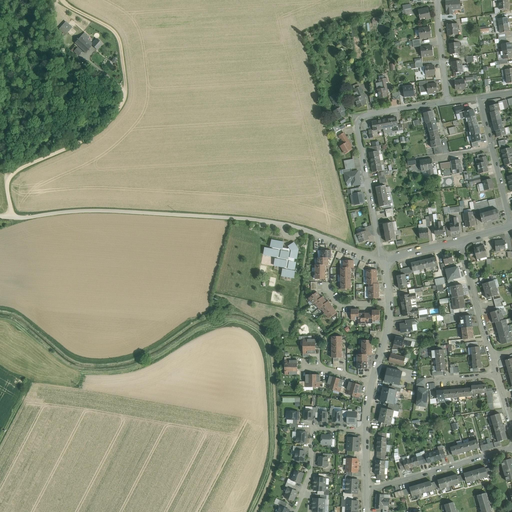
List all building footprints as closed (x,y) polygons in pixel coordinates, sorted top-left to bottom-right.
[(460,0),(446,1),(446,11),(447,15),(449,15),(450,15),(453,15),(452,10),(461,10),(460,0)] [(504,0),(499,1),(499,10),(508,9),(508,0),(504,0)] [(428,9),(418,11),(420,19),(426,18),(426,20),(431,19),(428,9)] [(507,18),(498,19),(498,17),(493,18),(494,27),(499,26),(508,25),(507,18)] [(457,24),(447,25),(448,34),(458,33),(457,24)] [(508,25),(499,26),(500,33),(505,32),(510,32),(508,25)] [(430,28),(419,29),(420,39),(431,38),(430,28)] [(85,33),(77,42),(87,52),(96,43),(85,33)] [(459,43),(449,44),(451,55),(460,54),(459,48),(460,48),(459,43)] [(507,44),(502,45),(503,51),(511,49),(511,43),(507,44)] [(432,47),(421,48),(422,57),(433,56),(432,47)] [(511,49),(503,51),(504,59),(511,58),(511,49)] [(461,61),(452,62),(452,69),(453,69),(454,73),(463,72),(462,66),(461,61)] [(434,66),(428,66),(423,66),(423,67),(420,68),(421,72),(423,72),(424,76),(435,74),(434,66)] [(385,79),(384,76),(379,77),(379,80),(380,83),(377,84),(379,89),(378,90),(379,98),(387,97),(387,93),(388,93),(385,82),(387,82),(387,78),(385,79)] [(464,80),(455,82),(456,90),(465,89),(464,80)] [(428,85),(427,85),(428,92),(428,94),(434,93),(438,92),(437,84),(428,85)] [(403,87),(404,93),(404,98),(415,96),(414,85),(403,87)] [(366,100),(360,87),(355,89),(356,92),(357,92),(360,97),(355,99),(358,107),(366,104),(364,101),(366,100)] [(342,107),(337,99),(333,102),(335,105),(336,104),(339,109),(342,107)] [(498,104),(489,106),(491,113),(499,111),(500,110),(498,104)] [(339,109),(334,112),(339,119),(346,115),(344,112),(345,112),(342,107),(339,109)] [(473,109),(464,112),(466,118),(467,118),(475,116),(473,109)] [(432,111),(423,113),(424,115),(424,117),(421,118),(422,122),(422,123),(426,122),(426,124),(427,123),(435,121),(432,111)] [(491,113),(490,113),(492,122),(501,120),(499,111),(491,113)] [(475,116),(467,118),(469,127),(478,125),(476,116),(475,116)] [(392,119),(382,120),(383,128),(389,127),(389,128),(395,127),(395,126),(398,125),(397,118),(396,118),(396,119),(392,119)] [(382,120),(372,122),(374,131),(378,130),(378,129),(383,128),(382,120)] [(501,120),(492,122),(495,131),(503,129),(501,120)] [(435,121),(427,123),(429,132),(438,130),(436,121),(435,121)] [(478,125),(469,127),(471,136),(479,134),(480,134),(478,125)] [(503,129),(495,131),(497,137),(506,135),(505,128),(503,129)] [(438,130),(429,132),(432,141),(440,139),(438,130)] [(348,141),(343,134),(339,136),(341,139),(342,138),(345,143),(348,141)] [(471,136),(470,136),(472,143),(472,144),(478,143),(481,142),(480,141),(481,140),(479,134),(471,136)] [(440,139),(430,142),(432,148),(434,148),(434,151),(442,149),(441,146),(440,139)] [(345,143),(341,146),(346,154),(352,150),(350,147),(352,146),(348,141),(345,143)] [(511,152),(511,148),(502,150),(505,165),(511,163),(511,152)] [(378,151),(370,153),(372,163),(379,161),(378,155),(379,155),(378,151)] [(485,157),(480,158),(481,163),(477,164),(479,174),(488,171),(486,165),(488,165),(486,156),(485,157)] [(433,169),(431,159),(420,161),(421,171),(428,170),(428,175),(434,175),(433,169)] [(460,160),(451,161),(453,170),(457,169),(457,173),(462,172),(462,167),(461,167),(460,160)] [(379,161),(372,163),(373,172),(382,171),(381,167),(380,167),(380,166),(379,161)] [(352,172),(345,174),(346,180),(351,179),(352,186),(361,184),(358,171),(352,172)] [(491,179),(483,181),(485,190),(494,188),(491,179)] [(386,186),(376,188),(378,196),(387,194),(386,186)] [(360,193),(354,195),(355,204),(364,203),(362,193),(360,193)] [(387,194),(378,196),(380,207),(389,205),(387,194)] [(494,199),(488,201),(489,206),(491,211),(497,209),(494,199)] [(488,201),(474,204),(475,209),(475,210),(487,207),(486,206),(489,206),(488,201)] [(491,211),(480,215),(483,223),(500,218),(498,209),(497,209),(491,211)] [(472,212),(463,214),(465,221),(466,227),(475,226),(472,212)] [(393,222),(383,224),(385,233),(395,231),(393,222)] [(441,222),(436,222),(437,227),(434,228),(435,235),(444,234),(443,226),(441,227),(441,222)] [(452,224),(450,224),(451,232),(460,230),(459,223),(457,223),(452,224)] [(371,236),(368,227),(362,229),(363,232),(366,231),(367,237),(371,236)] [(428,229),(423,229),(423,228),(419,229),(420,238),(429,237),(428,229)] [(363,232),(357,234),(360,243),(368,240),(367,237),(366,231),(363,232)] [(395,231),(385,233),(386,242),(396,240),(395,231)] [(288,249),(283,248),(284,244),(284,243),(272,240),(271,240),(270,247),(272,247),(272,249),(265,248),(264,253),(264,254),(276,257),(277,257),(277,259),(275,259),(274,264),(274,265),(285,267),(284,269),(283,269),(282,274),(282,276),(293,278),(294,278),(295,271),(293,271),(293,270),(294,270),(296,262),(294,262),(295,259),(296,259),(298,249),(294,243),(288,246),(289,248),(288,249)] [(505,241),(495,242),(496,251),(501,251),(501,250),(505,250),(506,250),(505,241)] [(484,246),(474,248),(476,257),(481,256),(482,258),(487,257),(484,246)] [(451,254),(443,256),(445,264),(453,262),(451,254)] [(436,257),(430,259),(432,268),(438,266),(436,257)] [(424,260),(418,262),(420,270),(426,269),(424,260)] [(418,262),(411,263),(412,267),(413,272),(414,272),(420,270),(418,262)] [(412,267),(400,270),(402,275),(406,275),(414,273),(414,272),(413,272),(412,267)] [(397,276),(398,283),(407,282),(406,275),(402,275),(397,276)] [(494,281),(483,285),(485,291),(496,288),(494,281)] [(462,285),(451,287),(452,298),(463,296),(462,285)] [(496,288),(485,291),(487,299),(498,296),(496,288)] [(317,292),(309,298),(313,304),(315,303),(321,298),(317,292)] [(409,295),(400,296),(402,306),(411,305),(410,300),(416,299),(416,294),(409,295)] [(452,298),(451,298),(453,310),(465,308),(466,308),(463,296),(452,298)] [(323,297),(321,298),(315,303),(319,309),(321,308),(320,307),(327,302),(323,297)] [(501,298),(494,300),(496,307),(503,306),(501,298)] [(329,301),(327,302),(320,307),(321,308),(325,313),(333,307),(329,301)] [(411,305),(402,306),(404,317),(413,315),(419,314),(418,309),(412,310),(411,305)] [(503,306),(496,307),(497,311),(491,312),(494,323),(496,322),(503,320),(502,314),(506,312),(505,308),(504,309),(503,306)] [(333,307),(325,313),(329,319),(337,313),(333,307)] [(462,328),(472,327),(471,315),(460,316),(462,328)] [(503,320),(496,322),(498,329),(507,326),(505,320),(503,320)] [(406,324),(400,325),(401,332),(407,332),(413,331),(412,325),(412,323),(406,324)] [(507,326),(498,329),(499,335),(508,333),(509,332),(507,326)] [(472,327),(462,328),(463,340),(474,339),(472,327)] [(508,333),(499,335),(502,344),(511,341),(511,339),(510,332),(509,332),(508,333)] [(404,339),(396,337),(394,344),(399,345),(402,346),(403,346),(403,345),(404,340),(404,339)] [(405,358),(391,354),(389,362),(403,366),(405,358)] [(481,361),(473,362),(473,369),(479,368),(481,368),(481,361)] [(400,385),(403,369),(386,366),(383,382),(400,385)] [(337,378),(330,376),(328,383),(326,388),(333,390),(337,378)] [(344,380),(337,378),(333,390),(340,392),(342,387),(344,380)] [(356,384),(349,382),(347,388),(346,394),(353,396),(356,384)] [(363,386),(356,384),(353,396),(359,398),(361,393),(363,386)] [(395,390),(384,388),(382,395),(394,397),(395,390)] [(429,389),(419,388),(416,406),(426,407),(429,389)] [(444,390),(437,391),(437,399),(439,399),(439,402),(445,402),(444,399),(444,390)] [(394,397),(382,395),(381,401),(391,404),(392,401),(393,401),(394,397)] [(295,402),(295,406),(300,406),(300,398),(282,397),(282,402),(295,402)] [(394,410),(382,408),(380,415),(392,417),(394,410)] [(313,410),(305,410),(304,420),(312,420),(313,410)] [(299,412),(294,412),(293,411),(291,411),(290,411),(288,411),(287,419),(293,420),(293,424),(297,424),(298,420),(299,412)] [(327,412),(319,411),(318,421),(326,422),(327,412)] [(334,411),(333,414),(333,415),(332,415),(332,417),(333,418),(333,422),(341,422),(341,418),(342,411),(341,411),(334,411)] [(348,412),(347,418),(347,423),(356,423),(357,413),(356,413),(355,412),(353,412),(352,413),(348,412)] [(507,439),(500,414),(491,416),(498,441),(498,442),(500,441),(507,439)] [(392,417),(380,415),(379,422),(381,423),(387,424),(389,424),(391,424),(392,417)] [(304,432),(297,432),(297,437),(295,438),(295,441),(297,442),(297,443),(306,443),(307,432),(304,432)] [(332,436),(322,435),(321,444),(324,444),(325,445),(327,445),(328,444),(331,444),(332,444),(332,439),(332,436)] [(473,450),(480,448),(477,440),(471,442),(473,450)] [(466,452),(473,450),(471,442),(464,444),(466,452)] [(460,454),(466,452),(464,444),(458,446),(460,454)] [(453,456),(460,454),(458,446),(451,448),(451,449),(453,455),(453,456)] [(302,451),(296,450),(296,451),(296,455),(295,456),(295,459),(295,460),(304,461),(304,457),(305,456),(304,455),(305,451),(302,451)] [(439,451),(432,453),(434,461),(441,459),(441,458),(439,451)] [(432,453),(425,454),(425,455),(428,462),(428,463),(434,461),(432,453)] [(323,457),(319,456),(318,466),(323,467),(324,468),(326,468),(327,467),(327,466),(328,465),(329,463),(328,462),(328,457),(323,457)] [(417,457),(410,459),(412,467),(419,465),(417,457)] [(511,460),(511,458),(501,461),(502,463),(507,480),(507,481),(511,480),(511,460)] [(410,459),(403,461),(405,469),(406,469),(412,467),(410,459)] [(485,468),(464,474),(464,475),(466,480),(467,483),(488,476),(487,475),(486,469),(485,468)] [(303,473),(296,470),(295,473),(293,474),(293,476),(293,477),(292,480),(297,482),(300,483),(303,473)] [(457,475),(438,480),(438,481),(440,487),(440,489),(459,484),(459,482),(457,477),(457,475)] [(431,481),(409,487),(410,488),(411,494),(412,496),(433,490),(433,489),(431,483),(431,481)] [(294,490),(289,488),(288,489),(286,492),(287,492),(285,497),(286,498),(287,498),(289,499),(293,500),(297,491),(294,490)] [(405,496),(403,490),(394,493),(396,498),(405,496)] [(488,492),(478,494),(483,511),(484,511),(492,510),(493,510),(488,492)] [(288,504),(279,500),(277,505),(280,506),(281,506),(286,508),(288,504)] [(457,511),(455,502),(445,504),(447,511),(457,511)]
